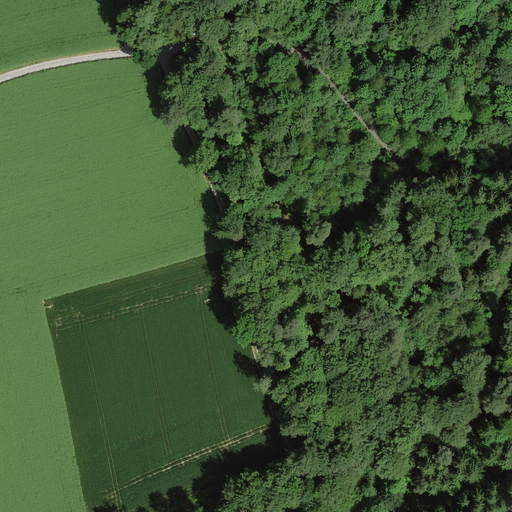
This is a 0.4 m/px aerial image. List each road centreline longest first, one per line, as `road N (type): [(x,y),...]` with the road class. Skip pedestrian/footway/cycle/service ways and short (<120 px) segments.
road 1 (track): [(157,49),(207,176),(267,394)]
road 2 (unclassified): [(311,61),(441,198),(511,235)]
road 3 (unclassified): [(0,78),(196,41)]
road 4 (unclassified): [(196,41),(254,35),(311,61)]
